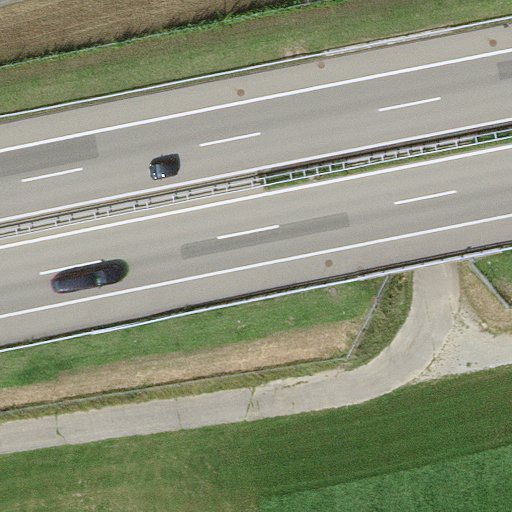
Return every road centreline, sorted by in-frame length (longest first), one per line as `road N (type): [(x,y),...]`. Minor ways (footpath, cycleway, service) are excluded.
road 1 (track): [(0,456),(331,397),(383,382),(422,353),(439,310),(440,272),(394,0)]
road 2 (motorway): [(511,86),(0,188)]
road 3 (motorway): [(0,284),(511,183)]
